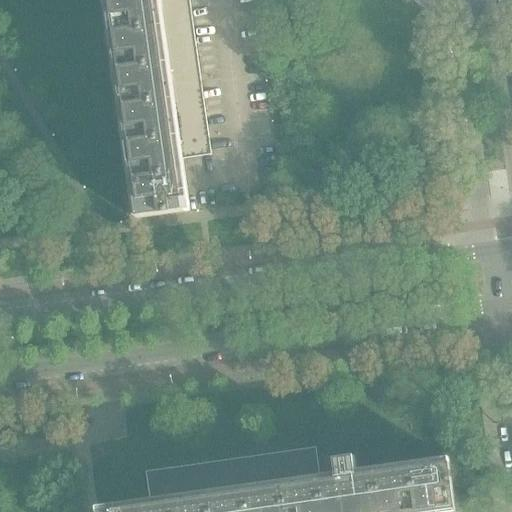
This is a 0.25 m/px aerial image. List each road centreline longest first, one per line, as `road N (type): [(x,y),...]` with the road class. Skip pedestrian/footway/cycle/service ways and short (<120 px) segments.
road 1 (tertiary): [(0,377),(492,305)]
road 2 (tertiary): [(484,251),(0,319)]
road 3 (residential): [(457,0),(484,251)]
road 4 (residential): [(511,138),(493,0)]
road 5 (residential): [(492,305),(511,435)]
